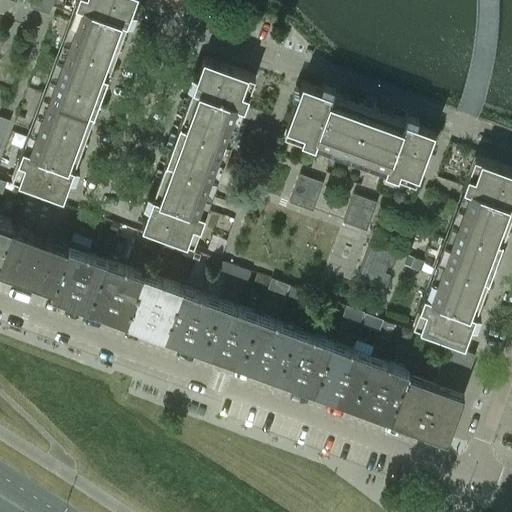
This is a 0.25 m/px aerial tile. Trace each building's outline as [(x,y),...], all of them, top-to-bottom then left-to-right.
[(49,13),(53,0),(32,0),(30,6),(49,13)] [(75,0),(69,18),(68,19),(75,22),(76,20),(121,36),(127,20),(132,22),(136,11),(136,9),(131,7),(134,0),(75,0)] [(76,20),(75,22),(63,56),(107,73),(121,36),(76,20)] [(203,55),(197,73),(192,71),(191,73),(187,83),(192,85),(185,103),(230,120),(237,123),(255,73),(203,55)] [(107,73),(63,56),(49,92),(94,109),(107,73)] [(322,82),(320,87),(302,80),(283,132),(332,150),(335,143),(334,143),(351,98),(332,91),(334,86),(324,82),(322,82)] [(94,109),(49,92),(36,128),(35,130),(80,146),(94,109)] [(386,111),(363,103),(351,98),(334,143),(335,143),(369,156),(386,111)] [(230,120),(185,103),(173,139),(218,155),(230,120)] [(386,111),(369,156),(366,162),(415,180),(434,129),(416,122),(418,117),(407,113),(405,112),(404,118),(386,111)] [(0,146),(10,119),(0,114),(0,146)] [(80,146),(35,130),(36,128),(29,126),(11,175),(63,194),(70,176),(75,177),(79,167),(79,165),(74,164),(80,146)] [(218,155),(173,139),(160,174),(205,190),(218,155)] [(511,167),(474,154),(462,185),(456,203),(463,205),(463,204),(508,220),(511,209),(511,167)] [(299,172),(289,200),(313,209),(323,181),(299,172)] [(211,193),(205,190),(160,174),(153,192),(148,191),(144,201),(143,203),(148,205),(142,223),(193,242),(211,193)] [(353,192),(342,220),(366,229),(377,200),(353,192)] [(463,204),(463,205),(450,240),(495,256),(508,220),(463,204)] [(101,215),(91,212),(88,221),(98,225),(101,215)] [(0,258),(12,224),(0,219),(0,258)] [(120,222),(110,219),(107,228),(116,231),(120,222)] [(129,225),(120,222),(116,231),(126,235),(129,225)] [(0,266),(52,286),(68,244),(12,224),(0,258),(0,266)] [(144,241),(153,245),(157,235),(148,232),(144,241)] [(157,235),(153,245),(163,248),(166,239),(157,235)] [(52,286),(51,291),(88,305),(103,265),(106,257),(88,251),(90,246),(70,239),(68,244),(52,286)] [(495,256),(450,240),(437,275),(482,292),(495,256)] [(397,253),(369,243),(357,274),(386,285),(390,273),(384,271),(387,263),(393,265),(397,253)] [(182,255),(190,258),(194,249),(185,246),(182,255)] [(194,249),(190,258),(201,262),(204,252),(194,249)] [(407,254),(404,263),(421,269),(424,260),(407,254)] [(106,257),(103,265),(88,305),(108,312),(126,265),(106,257)] [(220,269),(229,272),(232,263),(223,259),(220,269)] [(251,269),(242,266),(232,263),(229,272),(247,279),(251,269)] [(126,265),(108,312),(126,318),(143,271),(126,265)] [(143,271),(126,318),(145,326),(162,277),(144,270),(143,271)] [(253,281),(265,285),(269,276),(257,272),(253,281)] [(482,292),(437,275),(430,273),(412,322),(464,341),(471,323),(476,324),(480,312),(475,311),(482,292)] [(288,283),(269,276),(265,285),(284,292),(288,283)] [(162,277),(145,326),(164,332),(181,284),(162,277)] [(298,287),(288,283),(284,292),(295,296),(298,287)] [(181,284),(164,332),(183,339),(201,291),(181,284)] [(201,291),(183,339),(202,346),(220,298),(201,291)] [(220,298),(202,346),(220,353),(238,304),(220,298)] [(238,304),(220,353),(238,360),(256,311),(238,304)] [(364,310),(345,304),(341,315),(360,322),(361,321),(364,311),(364,310)] [(361,321),(360,322),(379,329),(379,328),(383,318),(383,317),(364,310),(364,311),(361,321)] [(256,311),(238,360),(257,366),(275,318),(256,311)] [(275,318),(257,366),(276,374),(293,329),(295,325),(275,318)] [(379,328),(396,334),(399,324),(383,318),(379,328)] [(413,329),(399,324),(396,334),(410,339),(413,329)] [(293,329),(276,374),(295,381),(314,332),(295,325),(293,329)] [(314,332),(295,381),(315,388),(332,339),(314,332)] [(332,339),(315,388),(334,394),(351,346),(332,339)] [(461,390),(475,352),(448,342),(434,380),(408,370),(409,367),(407,366),(389,415),(413,423),(447,436),(463,390),(461,390)] [(351,346),(334,394),(353,402),(368,358),(370,353),(351,346)] [(368,358),(353,402),(370,408),(387,359),(370,353),(368,358)] [(387,359),(370,408),(389,415),(407,366),(387,359)]
